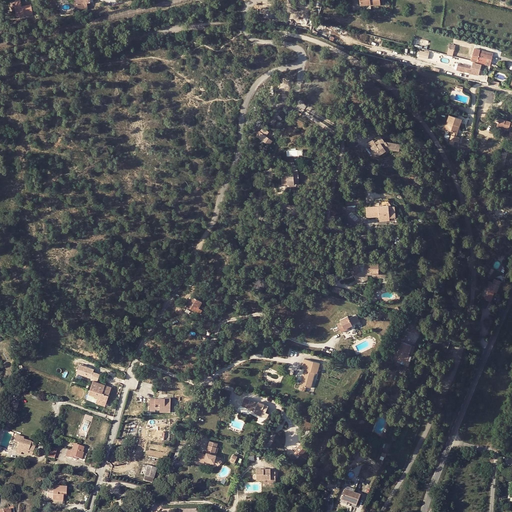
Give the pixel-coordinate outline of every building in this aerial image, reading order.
[(75,0),(76,4),(78,4),(78,9),(88,8),(88,2),(90,2),(89,0),(75,0)] [(20,2),(15,2),(17,15),(32,13),(31,5),(21,6),(20,2)] [(261,7),(259,16),(280,19),(280,13),(274,12),(272,12),(273,9),(261,7)] [(487,54),(480,52),(478,58),(477,60),(485,62),(487,54)] [(477,60),(477,62),(489,65),(492,55),(487,54),(485,62),(477,60)] [(476,68),(477,64),(474,63),(473,67),(471,66),(469,73),(478,75),(480,69),(476,68)] [(454,136),(457,125),(460,126),(462,118),(449,114),(444,129),(452,131),(449,143),(454,145),(455,141),(458,142),(459,137),(456,136),(454,136)] [(498,121),(496,127),(508,130),(510,121),(497,117),(496,121),(498,121)] [(383,140),(384,140),(380,135),(376,137),(380,142),(377,145),(375,143),(370,147),(376,156),(385,150),(384,149),(388,147),(389,148),(399,149),(400,143),(385,141),(384,142),(383,140)] [(459,145),(457,151),(466,154),(468,148),(459,145)] [(282,184),(290,184),(294,183),(299,183),(298,170),(293,171),(293,173),(286,174),(281,174),(282,184)] [(379,219),(389,218),(388,201),(380,201),(381,205),(366,207),(367,217),(379,216),(379,219)] [(356,279),(358,283),(364,281),(363,278),(362,276),(367,274),(376,274),(376,277),(385,277),(386,267),(378,267),(378,263),(367,263),(366,266),(364,266),(364,269),(361,271),(359,267),(357,262),(350,266),(357,279),(356,279)] [(499,284),(493,282),(488,280),(485,287),(488,288),(484,298),(489,300),(490,299),(491,299),(494,292),(495,293),(499,284)] [(187,306),(200,313),(204,307),(200,305),(202,302),(193,296),(187,306)] [(344,329),(348,327),(357,322),(356,320),(358,318),(356,314),(349,318),(348,316),(340,320),(341,322),(337,324),(341,332),(345,330),(344,329)] [(398,341),(394,353),(396,353),(395,357),(395,359),(397,360),(397,362),(408,365),(411,355),(408,354),(411,345),(398,341)] [(303,380),(302,385),(310,387),(318,362),(302,358),(300,367),(306,368),(305,370),(304,369),(301,379),(303,380)] [(105,404),(111,387),(97,382),(100,374),(93,372),(94,369),(80,364),(77,373),(94,379),(93,381),(88,394),(97,397),(96,400),(105,404)] [(165,398),(150,398),(150,408),(155,409),(160,409),(160,412),(170,412),(170,397),(165,397),(165,398)] [(261,412),(265,413),(265,412),(268,406),(258,401),(257,402),(251,400),(247,408),(251,410),(252,408),(254,409),(254,411),(253,412),(260,415),(261,412)] [(17,408),(18,404),(11,402),(10,402),(7,410),(10,411),(11,406),(17,408)] [(384,407),(381,406),(379,411),(386,414),(388,409),(384,407)] [(21,451),(27,453),(31,442),(23,439),(23,437),(16,435),(14,441),(19,442),(16,450),(21,451)] [(32,455),(36,443),(31,442),(27,453),(32,455)] [(67,450),(66,456),(73,459),(74,457),(76,458),(80,459),(82,453),(84,447),(73,444),(71,451),(67,450)] [(301,444),(296,450),(300,454),(306,448),(301,444)] [(201,453),(199,460),(204,462),(204,461),(213,464),(214,461),(215,461),(218,465),(222,461),(218,457),(215,455),(216,455),(215,454),(214,454),(216,447),(209,445),(208,449),(211,450),(210,453),(209,455),(206,454),(201,453)] [(57,449),(50,447),(48,456),(54,458),(57,449)] [(143,480),(152,483),(156,468),(147,466),(143,480)] [(255,478),(257,477),(256,479),(264,479),(271,479),(271,482),(275,482),(275,471),(271,471),(271,469),(256,469),(256,474),(255,473),(254,474),(253,475),(253,476),(254,478),(255,478)] [(62,493),(66,493),(66,487),(53,486),(52,500),(63,501),(63,496),(63,495),(62,495),(62,493)] [(355,505),(359,494),(344,488),(340,499),(350,503),(355,505)]
